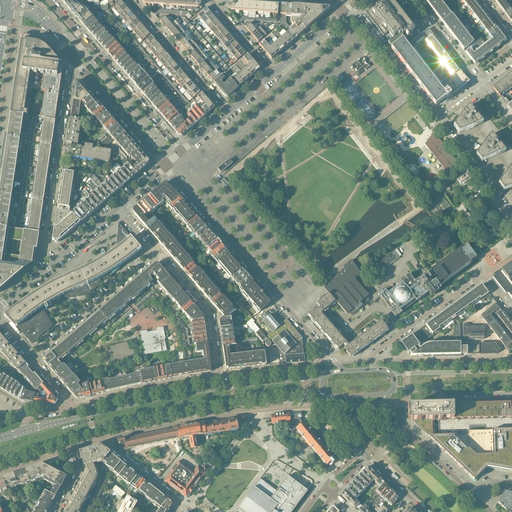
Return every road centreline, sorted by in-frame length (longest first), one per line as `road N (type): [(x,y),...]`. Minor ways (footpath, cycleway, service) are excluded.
road 1 (secondary): [(0,459),(173,410),(293,394)]
road 2 (secondary): [(294,380),(181,394),(21,431)]
road 3 (residential): [(317,344),(165,166)]
road 4 (residential): [(71,55),(44,238),(56,259)]
road 5 (residential): [(100,438),(288,406),(293,394)]
road 6 (residential): [(511,220),(433,116),(479,84)]
road 7 (residential): [(33,357),(154,254)]
road 8 (residential): [(220,377),(71,408)]
road 9 (residential): [(398,335),(481,275),(511,311)]
road 10 (residential): [(131,0),(227,112)]
road 11 (residential): [(154,254),(210,313),(220,377)]
road 12 (residential): [(181,151),(85,41)]
road 13 (residential): [(165,166),(71,55)]
road 14 (residential): [(477,499),(402,428),(385,406),(387,393)]
